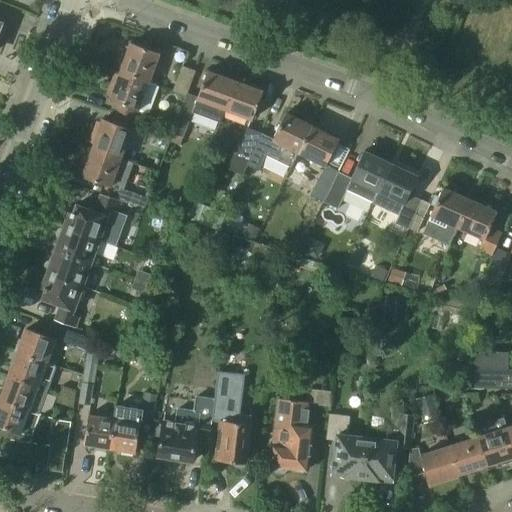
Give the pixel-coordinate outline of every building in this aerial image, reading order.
[(122,68),(121,71),(150,82),(160,53),(131,42),(126,56),(121,54),(117,66),(122,68)] [(187,94),(188,91),(197,68),(184,64),(174,89),(187,94)] [(209,70),(200,95),(188,91),(187,94),(174,132),(185,136),(194,112),(222,122),(226,110),(237,81),(209,70)] [(120,104),(117,112),(136,119),(139,110),(147,113),(157,84),(150,82),(121,71),(116,84),(111,82),(106,94),(111,96),(110,100),(120,104)] [(264,91),(237,81),(226,110),(253,120),(264,91)] [(266,156),(293,169),(300,154),(313,126),(297,118),(299,114),(298,111),(292,108),(289,109),(287,113),(286,113),(274,137),(263,133),(261,136),(252,157),(249,166),(260,170),(266,156)] [(98,134),(93,147),(122,158),(132,129),(136,119),(117,112),(114,122),(104,118),(102,122),(98,120),(93,133),(98,134)] [(339,139),(313,126),(300,154),(325,167),(339,139)] [(261,136),(263,133),(247,127),(238,152),(252,157),(261,136)] [(82,176),(111,186),(122,158),(93,147),(82,176)] [(352,179),(347,189),(374,202),(379,192),(392,164),(365,151),(352,179)] [(418,177),(392,164),(379,192),(374,202),(400,215),(418,177)] [(313,193),(325,199),(338,172),(325,167),(313,193)] [(325,199),(323,201),(339,208),(347,189),(352,179),(338,172),(325,199)] [(123,201),(145,207),(149,198),(116,185),(112,197),(123,201)] [(455,226),(458,228),(470,200),(443,188),(423,235),(447,245),(455,226)] [(123,201),(112,197),(102,193),(96,211),(78,204),(74,214),(69,212),(64,226),(101,239),(111,212),(118,214),(123,201)] [(497,211),(470,200),(458,228),(483,239),(478,250),(492,256),(502,233),(490,228),(497,211)] [(252,239),(257,229),(247,224),(242,235),(252,239)] [(92,263),(101,239),(64,226),(56,250),(92,263)] [(225,250),(230,234),(218,231),(213,247),(225,250)] [(318,243),(307,237),(301,249),(313,254),(318,243)] [(496,291),(511,254),(497,248),(483,286),(496,291)] [(84,287),(92,263),(56,250),(47,274),(84,287)] [(292,254),(289,264),(312,271),(313,267),(337,274),(338,269),(315,261),(292,254)] [(376,265),(371,275),(383,281),(388,271),(376,265)] [(147,283),(151,274),(138,269),(135,279),(147,283)] [(74,314),(84,287),(47,274),(42,288),(47,289),(43,298),(61,305),(56,320),(77,328),(81,317),(74,314)] [(147,283),(135,279),(132,288),(144,292),(147,283)] [(408,298),(386,295),(384,318),(405,320),(408,298)] [(365,316),(375,317),(377,306),(370,305),(365,309),(365,316)] [(51,324),(46,335),(55,339),(55,338),(87,350),(89,338),(51,324)] [(19,339),(15,350),(48,362),(56,339),(55,339),(46,335),(27,328),(23,340),(19,339)] [(48,362),(15,350),(10,363),(14,364),(10,375),(48,389),(57,365),(48,362)] [(470,351),(465,370),(461,387),(511,388),(511,371),(507,371),(507,352),(470,351)] [(86,360),(83,383),(80,403),(92,404),(95,384),(93,384),(97,362),(86,360)] [(216,400),(213,419),(221,420),(216,459),(233,461),(233,464),(235,467),(245,468),(248,466),(248,463),(253,415),(243,414),(248,373),(219,370),(216,400)] [(2,386),(0,391),(0,399),(30,411),(39,414),(48,389),(10,375),(5,387),(2,386)] [(64,386),(61,394),(76,400),(77,391),(64,386)] [(144,410),(143,413),(155,415),(158,394),(146,392),(143,410),(144,410)] [(478,394),(465,393),(469,405),(481,401),(478,394)] [(75,408),(76,400),(61,394),(58,402),(75,408)] [(194,461),(199,434),(211,435),(213,419),(216,400),(196,396),(194,411),(177,408),(175,421),(165,420),(165,424),(160,423),(158,435),(163,435),(160,455),(194,461)] [(280,398),(272,466),(275,466),(279,471),(285,472),(290,468),(309,470),(314,427),(308,426),(311,402),(280,398)] [(30,411),(0,399),(0,437),(30,443),(40,415),(39,414),(30,411)] [(420,408),(424,423),(440,418),(436,403),(420,408)] [(118,406),(117,418),(112,448),(137,452),(143,413),(143,410),(118,406)] [(368,439),(364,477),(391,480),(395,447),(412,448),(415,415),(398,413),(396,429),(389,428),(388,441),(368,439)] [(85,444),(112,448),(117,418),(90,414),(85,444)] [(349,437),(350,424),(351,416),(332,414),(329,439),(339,440),(335,473),(364,477),(368,439),(349,437)] [(475,426),(478,436),(487,465),(511,457),(511,442),(507,427),(504,417),(475,426)] [(49,445),(67,448),(71,422),(58,420),(49,445)] [(478,436),(449,445),(459,474),(487,465),(478,436)] [(430,483),(459,474),(449,445),(420,454),(418,448),(411,449),(408,477),(426,472),(430,483)]
